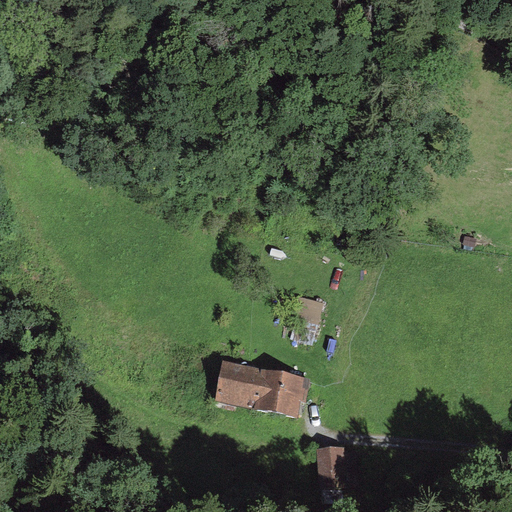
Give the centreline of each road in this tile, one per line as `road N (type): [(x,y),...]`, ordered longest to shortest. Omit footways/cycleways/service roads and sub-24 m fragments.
road 1 (track): [(511,447),(302,439)]
road 2 (track): [(511,60),(360,0)]
